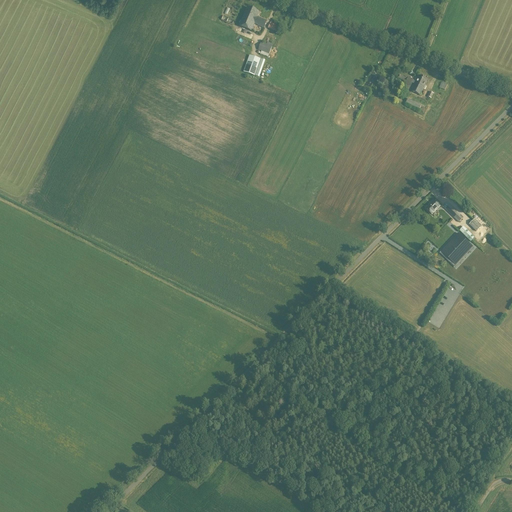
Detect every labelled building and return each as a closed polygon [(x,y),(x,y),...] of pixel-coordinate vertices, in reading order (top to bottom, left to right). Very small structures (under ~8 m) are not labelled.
[(265,28),(268,21),(258,17),(260,12),(248,7),(240,26),(252,31),(255,23),(258,24),(258,25),(265,28)] [(232,25),(234,20),(223,16),(221,20),(232,25)] [(278,32),(280,27),(270,23),(268,28),(278,32)] [(269,54),(272,47),(261,42),(258,50),(269,54)] [(255,76),(261,60),(249,56),(244,72),(255,76)] [(406,76),(405,77),(399,75),(398,78),(397,80),(406,84),(411,86),(413,83),(415,84),(412,91),(421,95),(424,89),(425,90),(427,87),(425,86),(428,80),(420,76),(417,81),(409,77),(409,78),(406,76)] [(370,89),(375,81),(371,79),(366,87),(370,89)] [(419,110),(421,105),(408,99),(406,104),(419,110)] [(432,215),(441,206),(434,200),(426,208),(432,215)] [(459,223),(463,218),(448,203),(443,208),(459,223)] [(482,226),(475,219),(469,225),(480,236),(488,227),(484,224),(482,226)] [(471,242),(475,238),(463,227),(459,231),(471,242)] [(458,233),(440,252),(456,266),(473,247),(458,233)]
